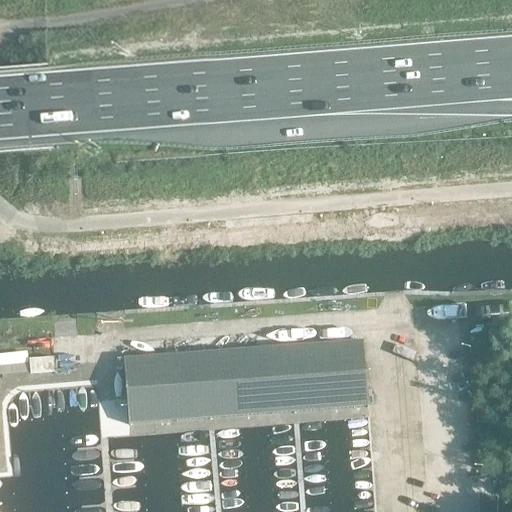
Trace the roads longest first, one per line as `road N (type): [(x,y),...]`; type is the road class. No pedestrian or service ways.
road 1 (motorway): [(0,204),(511,152)]
road 2 (motorway): [(0,111),(511,67)]
road 3 (motorway): [(0,56),(511,15)]
